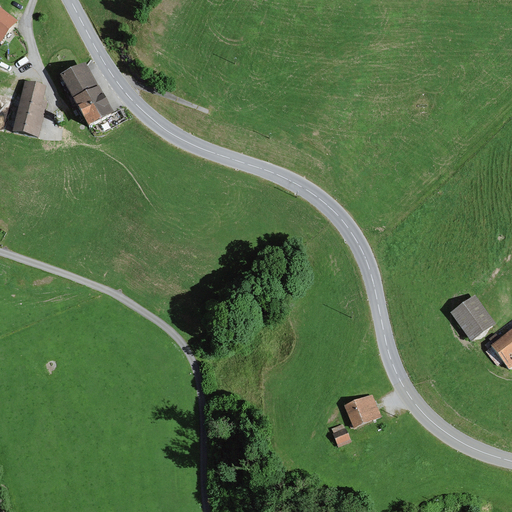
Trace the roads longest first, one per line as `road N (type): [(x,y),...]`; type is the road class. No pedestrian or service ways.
road 1 (tertiary): [(511,461),(457,440),(415,404),(388,354),(366,263),(333,211),(290,180),(194,145),(154,120),(108,71),(70,0)]
road 2 (unclassified): [(206,511),(200,382),(189,352),(136,307),(0,252)]
